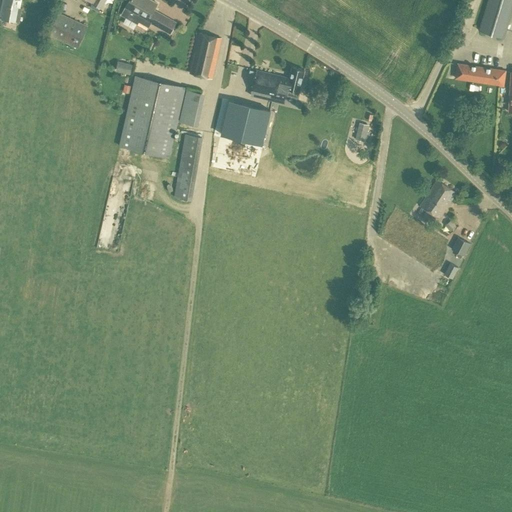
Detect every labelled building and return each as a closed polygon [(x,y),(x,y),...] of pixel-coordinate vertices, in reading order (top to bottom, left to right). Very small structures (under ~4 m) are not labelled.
[(17,23),(21,0),(4,0),(1,19),(17,23)] [(101,8),(105,0),(75,0),(76,0),(92,0),(91,3),(101,8)] [(148,0),(148,1),(146,0),(130,0),(126,7),(159,26),(165,16),(153,9),(156,3),(150,0),(148,0)] [(504,38),(511,9),(511,0),(488,0),(479,31),(504,38)] [(77,48),(88,25),(58,12),(48,34),(77,48)] [(129,18),(126,25),(134,28),(137,21),(129,18)] [(141,21),(138,28),(148,33),(151,25),(141,21)] [(212,78),(222,37),(199,32),(189,73),(212,78)] [(504,86),(507,70),(457,62),(455,78),(504,86)] [(125,63),(123,73),(130,74),(133,64),(125,63)] [(276,93),(298,98),(304,70),(292,67),(289,77),(256,69),(251,91),(275,96),(276,93)] [(169,158),(186,87),(135,75),(119,146),(169,158)] [(271,112),(228,101),(220,136),(262,146),(271,112)] [(356,121),(350,147),(364,151),(370,125),(356,121)] [(439,218),(456,192),(438,180),(421,206),(439,218)] [(147,236),(147,224),(138,224),(138,236),(147,236)] [(464,255),(470,243),(458,237),(451,249),(458,252),(456,255),(461,258),(463,254),(464,255)] [(136,249),(145,249),(145,240),(136,239),(136,249)] [(453,278),(458,267),(450,263),(444,274),(453,278)]
